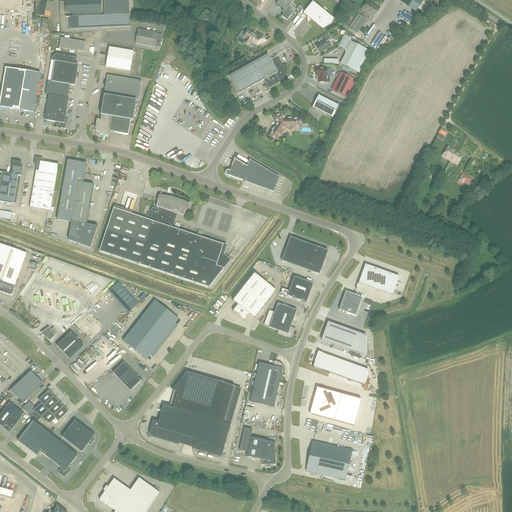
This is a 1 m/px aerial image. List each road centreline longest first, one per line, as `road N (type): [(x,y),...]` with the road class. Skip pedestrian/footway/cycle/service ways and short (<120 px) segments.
road 1 (tertiary): [(296,358),(352,236),(205,181)]
road 2 (unclassified): [(205,181),(238,124),(303,74),(297,46),(240,0)]
road 3 (residential): [(124,432),(206,330),(296,358)]
road 4 (residential): [(0,310),(124,432)]
road 5 (residential): [(124,432),(159,453),(268,482)]
road 6 (tertiary): [(268,482),(286,467),(296,358)]
road 7 (tertiary): [(205,181),(79,144)]
